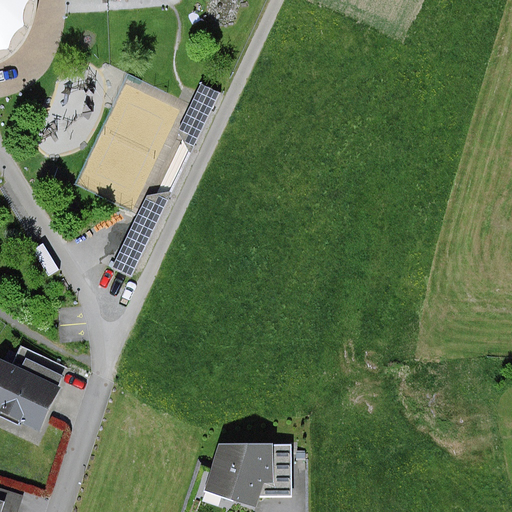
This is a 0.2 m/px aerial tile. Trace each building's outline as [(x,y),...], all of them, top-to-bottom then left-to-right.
[(0,0),(0,62),(8,59),(21,46),(31,31),(36,11),(36,0),(0,0)] [(220,93),(202,84),(179,131),(191,154),(220,93)] [(173,192),(147,196),(113,267),(133,276),(173,192)] [(22,369),(1,360),(0,362),(0,416),(20,425),(21,424),(41,433),(62,388),(59,386),(64,377),(27,359),(22,369)] [(292,497),(292,444),(220,445),(205,491),(257,508),(261,497),(292,497)] [(0,489),(0,511),(18,511),(24,496),(0,489)]
